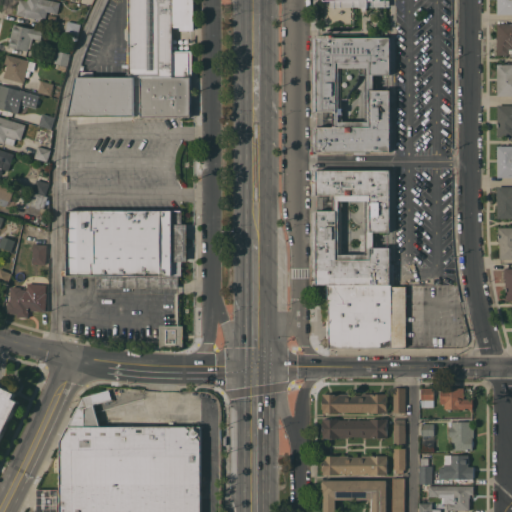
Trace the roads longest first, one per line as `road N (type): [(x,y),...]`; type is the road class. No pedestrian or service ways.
road 1 (residential): [(469,0),(472,262),(511,428)]
road 2 (tertiary): [(511,370),(254,368)]
road 3 (tertiary): [(254,368),(69,356)]
road 4 (tertiary): [(69,356),(0,508)]
road 5 (primary): [(254,220),(254,368)]
road 6 (primary): [(253,511),(254,368)]
